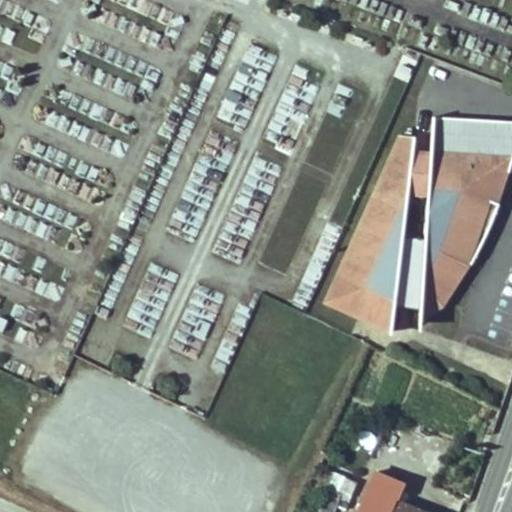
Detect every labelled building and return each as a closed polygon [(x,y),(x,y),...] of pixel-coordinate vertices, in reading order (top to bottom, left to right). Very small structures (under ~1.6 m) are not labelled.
[(324,301),(388,331),(395,277),(419,280),(420,330),(437,313),(462,277),(443,257),(454,247),(473,261),(500,203),(488,193),(490,162),(511,163),(511,160),(511,121),(432,117),(428,154),(411,152),(412,136),(400,135),(324,301)] [(500,203),(511,163),(490,162),(488,193),(500,203)] [(443,257),(462,277),(473,261),(454,247),(443,257)] [(395,277),(388,331),(420,330),(419,280),(395,277)] [(333,511),(338,499),(349,503),(357,480),(335,473),(321,511),(333,511)] [(402,481),(382,473),(374,495),(364,492),(359,503),(369,506),(367,511),(428,511),(395,499),(402,481)]
